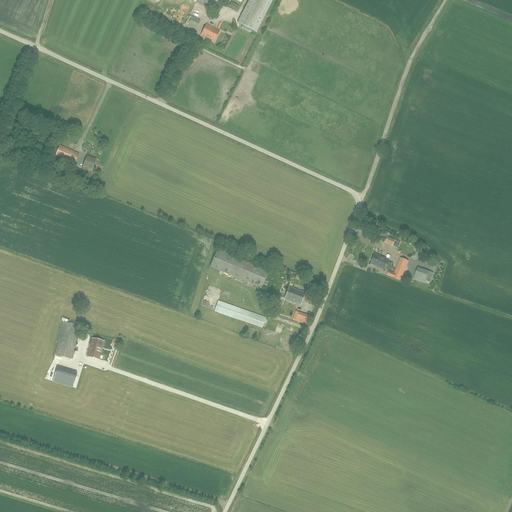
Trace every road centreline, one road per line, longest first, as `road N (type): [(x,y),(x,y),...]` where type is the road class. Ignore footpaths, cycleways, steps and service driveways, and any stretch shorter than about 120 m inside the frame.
road 1 (unclassified): [(224,511),(316,319),(357,211),(355,194),(0,30)]
road 2 (track): [(0,404),(229,477)]
road 3 (track): [(228,504),(0,432)]
road 4 (track): [(357,201),(402,78),(446,0)]
